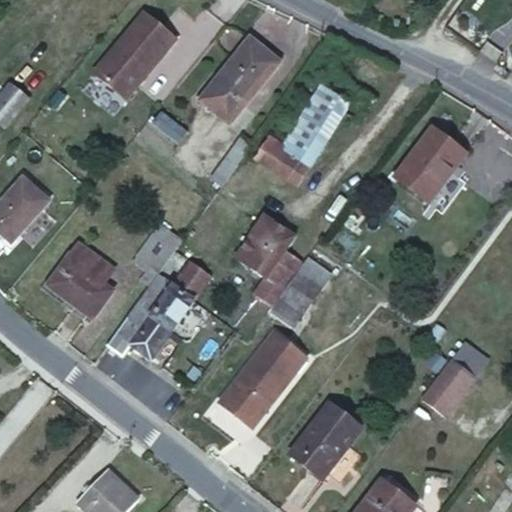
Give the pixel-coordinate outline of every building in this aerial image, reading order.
[(145,15),(94,76),(126,103),(177,42),(145,15)] [(246,42),(213,85),(243,107),(275,65),(246,42)] [(9,85),(0,95),(0,128),(1,129),(27,102),(9,85)] [(267,143),(283,154),(320,101),(297,85),(260,138),(267,143)] [(256,160),(299,190),(348,121),(360,129),(363,124),(368,127),(376,114),(330,87),(320,101),(283,154),(267,143),(256,160)] [(427,132),(387,186),(426,214),(442,189),(449,192),(469,164),(427,132)] [(23,177),(0,203),(0,229),(12,240),(46,198),(23,177)] [(270,281),(259,295),(278,310),(301,278),(287,267),(304,243),(275,223),(244,263),(270,281)] [(119,263),(89,238),(53,284),(95,317),(116,289),(106,281),(119,263)] [(152,264),(163,273),(180,250),(170,242),(152,264)] [(314,263),(287,302),(310,318),(337,280),(314,263)] [(175,286),(161,276),(108,347),(124,358),(133,347),(153,361),(215,280),(192,264),(175,286)] [(287,302),(278,315),(302,332),(311,319),(310,318),(287,302)] [(220,401),(253,427),(308,357),(275,331),(220,401)] [(434,363),(428,372),(435,377),(442,370),(434,363)] [(470,388),(446,369),(415,408),(439,427),(470,388)] [(328,399),(288,452),(322,477),(362,426),(328,399)] [(108,472),(78,505),(85,511),(127,511),(138,501),(108,472)] [(383,477),(357,511),(401,511),(411,500),(383,477)]
